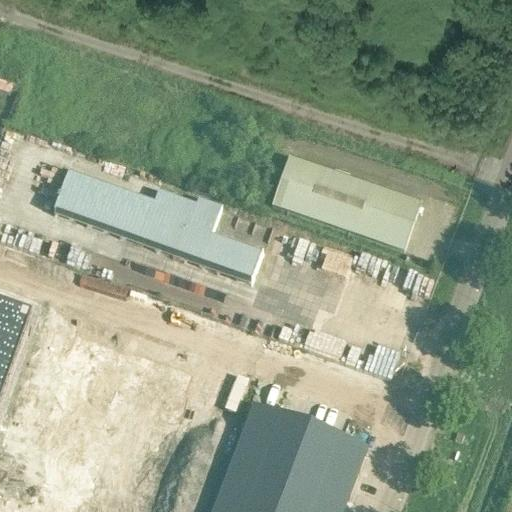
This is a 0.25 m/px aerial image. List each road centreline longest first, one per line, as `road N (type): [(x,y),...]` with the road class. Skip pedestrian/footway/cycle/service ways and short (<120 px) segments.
road 1 (unknown): [(0,8),(511,177)]
road 2 (residential): [(0,278),(418,430)]
road 3 (unclassified): [(418,430),(511,177)]
